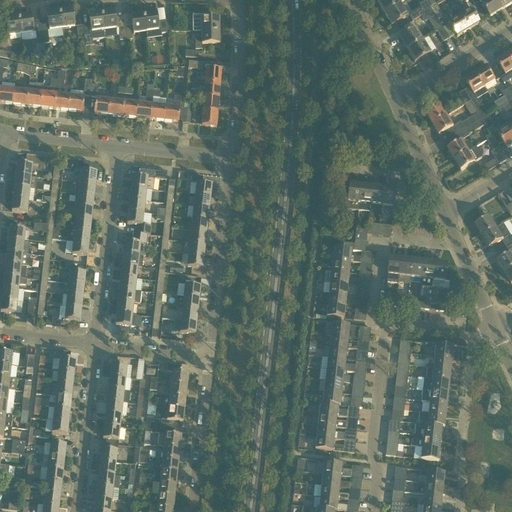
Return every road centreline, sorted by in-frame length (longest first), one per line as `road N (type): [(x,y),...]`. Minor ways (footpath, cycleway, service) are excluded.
road 1 (primary): [(249,511),(290,164),(294,0)]
road 2 (residential): [(211,360),(233,158)]
road 3 (residential): [(96,348),(121,148)]
road 4 (residential): [(372,511),(385,329)]
road 5 (residential): [(459,247),(402,239),(404,178),(341,171)]
road 6 (residential): [(460,511),(473,338)]
road 7 (residential): [(77,511),(96,348)]
road 8 (residential): [(233,158),(239,0)]
road 9 (residential): [(194,511),(211,360)]
road 10 (residential): [(397,104),(511,31)]
